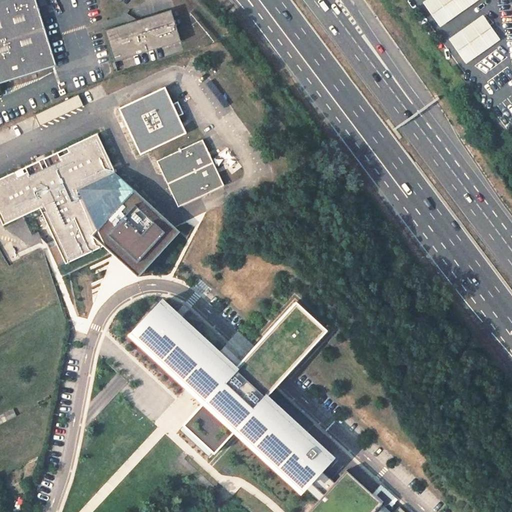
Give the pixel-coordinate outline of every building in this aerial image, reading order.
[(0,0),(0,81),(56,64),(35,0),(0,0)] [(426,0),(423,2),(440,26),(477,0),(426,0)] [(180,40),(170,9),(104,29),(114,61),(180,40)] [(481,16),(448,39),(466,65),(500,41),(481,16)] [(161,87),(116,108),(138,155),(183,133),(161,87)] [(115,172),(96,134),(67,148),(69,152),(59,156),(61,160),(47,167),(46,163),(41,165),(43,169),(30,175),(28,171),(17,176),(16,172),(0,179),(0,217),(3,224),(42,206),(45,211),(42,212),(43,213),(49,227),(66,262),(104,244),(97,231),(80,194),(78,196),(76,190),(115,172)] [(202,140),(155,162),(176,207),(221,185),(202,140)] [(67,148),(44,159),(46,163),(47,167),(61,160),(59,156),(69,152),(67,148)] [(41,165),(39,161),(16,172),(17,176),(28,171),(30,175),(43,169),(41,165)] [(97,231),(132,191),(115,172),(76,190),(78,196),(80,194),(97,231)] [(104,244),(137,276),(179,232),(132,191),(97,231),(104,244)] [(43,213),(35,217),(41,231),(49,227),(43,213)] [(265,397),(234,369),(230,372),(214,357),(217,354),(161,302),(134,331),(139,336),(135,339),(187,387),(190,383),(206,398),(238,427),(246,435),(243,439),(295,486),(298,483),(317,501),(307,511),(404,511),(399,506),(393,511),(389,511),(346,470),(334,483),(324,494),(309,480),(319,469),(330,457),(274,406),(270,409),(262,401),(265,397)] [(263,336),(295,365),(327,331),(295,302),(263,336)] [(182,425),(213,454),(238,427),(206,398),(182,425)] [(0,424),(12,418),(9,412),(0,416),(0,424)] [(319,469),(309,480),(324,494),(334,483),(319,469)]
